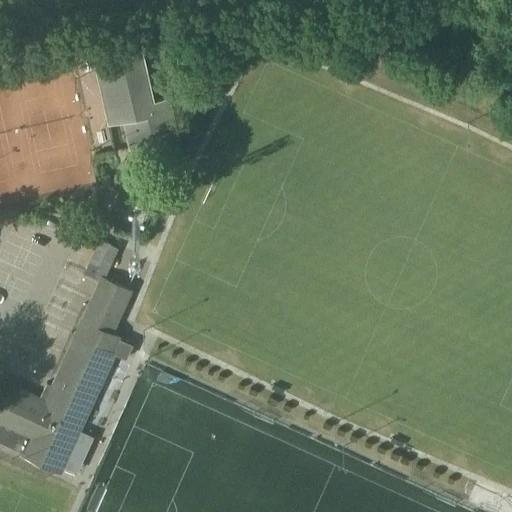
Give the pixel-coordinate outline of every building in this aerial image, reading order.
[(74,57),(93,53),(91,41),(71,45),(74,57)] [(142,45),(102,54),(115,114),(123,112),(131,147),(179,136),(172,108),(157,111),(142,45)] [(109,240),(99,236),(84,273),(94,277),(109,240)] [(120,288),(98,279),(83,315),(105,324),(120,288)] [(84,320),(77,335),(126,357),(133,343),(84,320)] [(107,384),(99,380),(110,356),(75,340),(59,373),(103,392),(107,384)] [(0,439),(12,445),(12,444),(24,449),(24,450),(58,466),(80,418),(81,419),(90,399),(98,403),(103,392),(59,373),(54,385),(46,381),(39,398),(0,380),(0,439)]
